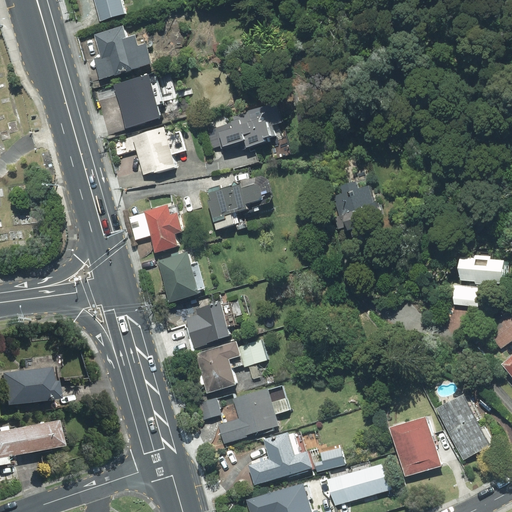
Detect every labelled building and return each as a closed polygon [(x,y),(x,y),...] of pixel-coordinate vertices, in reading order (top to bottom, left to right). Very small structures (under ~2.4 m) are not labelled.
[(129,0),(98,0),(105,21),(133,13),(129,0)] [(130,25),(99,35),(105,57),(100,59),(106,81),(165,63),(158,41),(147,44),(144,34),(133,37),(130,25)] [(166,83),(163,72),(119,84),(131,129),(169,119),(165,104),(169,103),(163,84),(166,83)] [(239,116),(241,121),(219,128),(224,143),(230,141),(232,147),(254,139),(256,147),(276,141),(275,137),(287,133),(277,103),(239,116)] [(172,126),(137,136),(148,175),(160,171),(161,173),(183,167),(179,153),(190,150),(184,126),(173,129),(172,126)] [(375,222),(385,220),(377,179),(371,180),(369,170),(345,175),(347,184),(335,186),(339,217),(342,229),(355,226),(355,230),(375,226),(375,222)] [(226,175),(208,176),(209,183),(226,183),(226,175)] [(283,191),(278,175),(217,191),(219,199),(214,201),(221,227),(243,221),(240,212),(256,207),(255,203),(269,199),(272,194),(283,191)] [(149,212),(133,216),(134,223),(141,221),(143,227),(136,228),(139,240),(156,237),(159,252),(185,246),(182,233),(189,231),(185,212),(175,215),(173,204),(149,210),(149,212)] [(162,257),(173,302),(206,293),(194,248),(162,257)] [(511,257),(473,254),(471,279),(511,283),(511,257)] [(491,287),(461,285),(460,305),(489,307),(491,287)] [(191,319),(199,347),(239,335),(229,301),(201,310),(203,315),(191,319)] [(511,314),(492,330),(507,349),(511,344),(511,314)] [(201,353),(213,393),(243,385),(236,359),(245,356),(248,367),(253,365),(257,380),(266,378),(262,363),(273,360),(267,339),(246,345),(245,341),(201,353)] [(52,367),(2,374),(6,405),(60,398),(58,381),(54,382),(52,367)] [(274,389),(237,398),(243,419),(222,425),(227,444),(252,437),(251,435),(284,426),(280,414),(296,410),(292,398),(278,401),(274,389)] [(443,408),(466,460),(498,445),(474,394),(443,408)] [(199,403),(203,420),(224,415),(220,398),(199,403)] [(435,416),(398,427),(412,475),(449,464),(435,416)] [(57,421),(0,431),(0,458),(63,446),(57,421)] [(300,430),(271,438),(276,458),(252,464),(258,486),(320,469),(315,451),(306,453),(300,430)] [(392,463),(332,479),(339,505),(399,489),(392,463)] [(316,511),(309,485),(273,496),(278,511),(316,511)]
